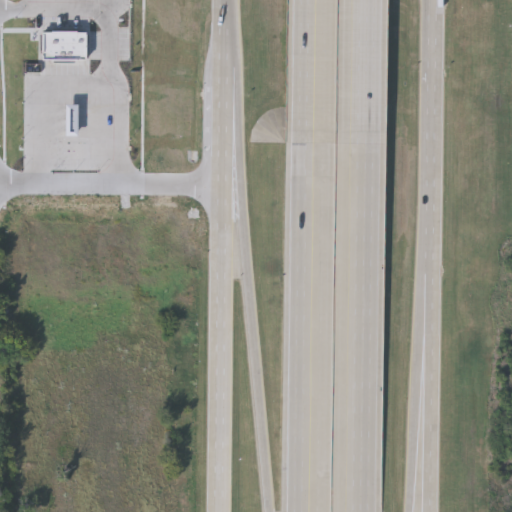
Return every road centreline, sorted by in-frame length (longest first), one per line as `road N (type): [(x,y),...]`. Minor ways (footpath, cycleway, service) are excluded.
road 1 (secondary): [(226,0),(219,511)]
road 2 (motorway): [(222,99),(266,511)]
road 3 (motorway): [(352,511),(357,144)]
road 4 (motorway): [(318,146),(307,511)]
road 5 (motorway): [(408,511),(424,253)]
road 6 (secondary): [(423,511),(424,253)]
road 7 (secondary): [(424,253),(431,0)]
road 8 (motorway): [(319,0),(318,146)]
road 9 (motorway): [(357,144),(361,0)]
